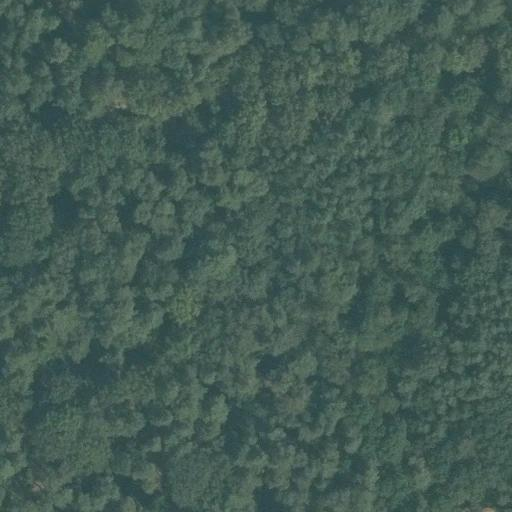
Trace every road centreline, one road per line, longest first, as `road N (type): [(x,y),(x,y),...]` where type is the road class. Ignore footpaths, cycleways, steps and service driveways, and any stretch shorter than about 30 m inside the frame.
road 1 (track): [(511,33),(0,111)]
road 2 (track): [(511,414),(298,511)]
